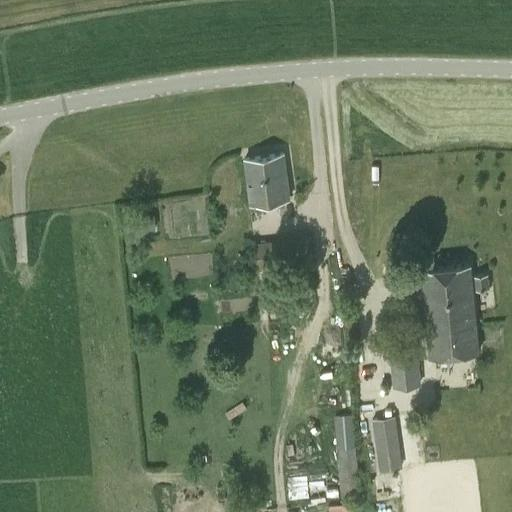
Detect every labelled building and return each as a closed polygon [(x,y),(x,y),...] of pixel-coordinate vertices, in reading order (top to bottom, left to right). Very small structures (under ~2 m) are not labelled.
[(284,155),(244,160),(249,204),(290,199),(284,155)] [(127,229),(154,227),(153,214),(126,216),(127,229)] [(256,269),(293,265),(293,264),(312,261),(310,236),(290,239),(290,238),(252,243),(256,269)] [(428,355),(478,350),(472,289),(489,288),(488,273),(471,274),(470,264),(420,269),(428,355)] [(394,387),(420,384),(415,343),(390,345),(394,387)] [(333,415),(338,475),(340,500),(361,497),(355,463),(353,415),(333,415)] [(402,467),(394,416),(372,419),(379,470),(402,467)] [(309,501),(310,483),(291,482),(291,500),(309,501)] [(331,503),(331,511),(356,509),(356,502),(331,503)]
